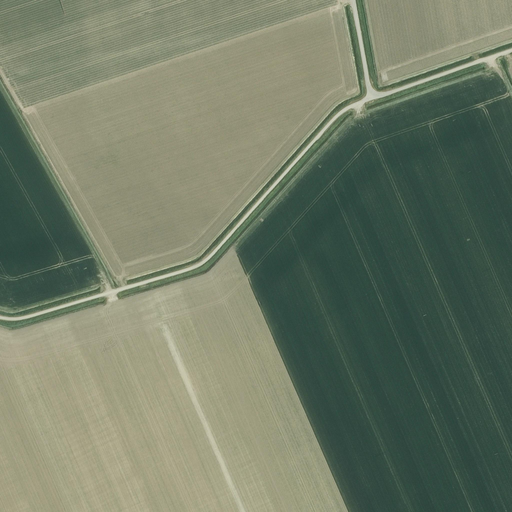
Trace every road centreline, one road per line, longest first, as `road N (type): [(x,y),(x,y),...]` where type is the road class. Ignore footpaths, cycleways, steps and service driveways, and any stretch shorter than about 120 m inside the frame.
road 1 (unclassified): [(0,318),(192,268),(338,114),(368,99)]
road 2 (unclassified): [(368,99),(511,50)]
